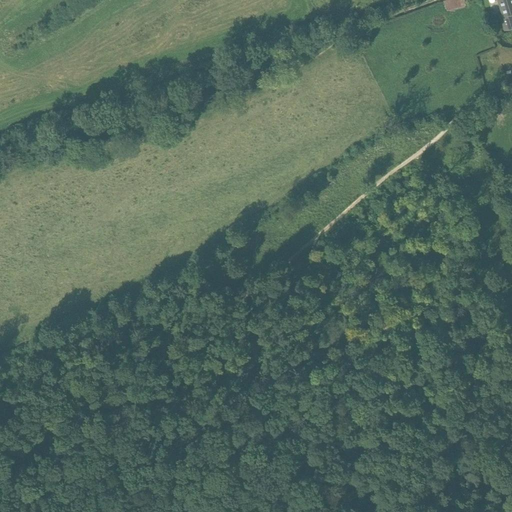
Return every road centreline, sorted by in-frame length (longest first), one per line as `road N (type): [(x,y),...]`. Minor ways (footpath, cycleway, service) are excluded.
road 1 (track): [(511,91),(465,112),(265,280),(131,431),(137,458),(214,484),(250,511)]
road 2 (track): [(0,154),(151,109),(305,41),(433,1)]
